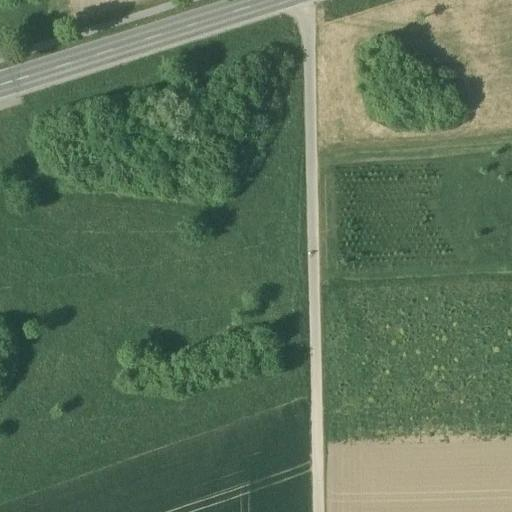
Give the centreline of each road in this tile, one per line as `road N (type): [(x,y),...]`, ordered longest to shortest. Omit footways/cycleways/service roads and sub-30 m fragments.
road 1 (track): [(316,511),(306,0)]
road 2 (tertiary): [(0,86),(277,0)]
